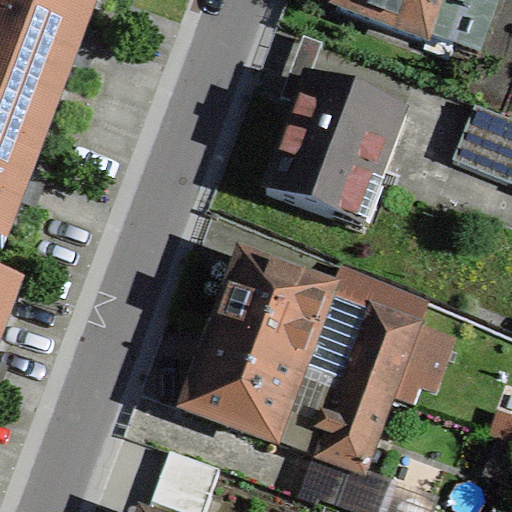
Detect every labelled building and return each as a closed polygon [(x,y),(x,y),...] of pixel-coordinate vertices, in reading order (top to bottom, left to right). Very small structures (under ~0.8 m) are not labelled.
[(95,0),(0,0),(0,247),(2,248),(95,0)] [(338,0),(335,9),(426,44),(429,36),(478,56),(492,19),(467,10),(470,0),(338,0)] [(266,195),(355,229),(399,116),(310,81),(266,195)] [(511,121),(476,106),(452,162),(511,186),(511,121)] [(303,371),(332,295),(242,261),(213,337),(303,371)] [(428,304),(385,288),(346,385),(391,402),(428,304)] [(0,340),(17,297),(0,290),(0,340)] [(274,445),(303,371),(213,337),(185,412),(274,445)] [(391,402),(346,385),(318,458),(362,476),(391,402)] [(170,454),(151,504),(172,511),(204,511),(219,472),(170,454)] [(362,476),(318,458),(304,492),(355,511),(378,511),(389,486),(362,476)]
